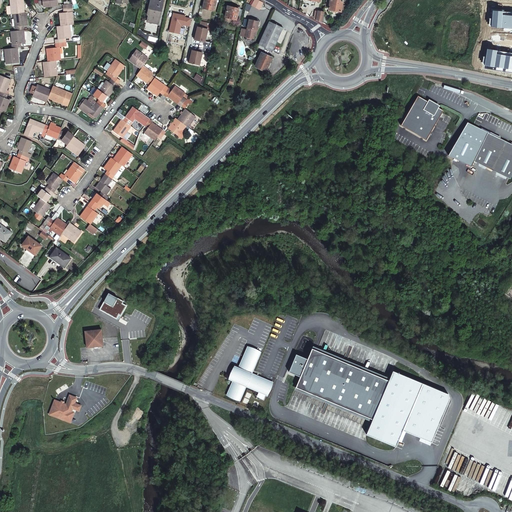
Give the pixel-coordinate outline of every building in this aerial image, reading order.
[(10,0),(12,14),(14,14),(24,13),(22,0),(10,0)] [(159,18),(163,0),(151,0),(148,15),(159,18)] [(215,0),(204,0),(203,8),(214,10),(216,3),(218,3),(218,2),(219,1),(218,0),(216,0),(215,0)] [(262,3),(256,0),(253,0),(250,5),(258,9),(262,3)] [(343,1),(336,0),(330,0),(328,10),(340,12),(341,11),(343,12),(344,7),(341,7),(343,1)] [(243,10),(227,6),(225,17),(240,21),(243,10)] [(72,8),(64,9),(64,12),(60,13),(61,26),(69,25),(73,24),(72,8)] [(511,11),(492,10),(491,27),(511,28),(511,11)] [(322,23),(323,16),(324,12),(315,11),(314,19),(322,23)] [(14,14),(15,31),(23,30),(23,26),(27,25),(26,13),(24,13),(14,14)] [(173,14),(169,32),(178,34),(180,26),(189,27),(191,20),(173,14)] [(255,29),(256,30),(258,21),(249,19),(245,37),(246,37),(247,39),(251,39),(252,38),(253,39),(254,33),(255,29)] [(283,28),(269,21),(258,45),(272,52),(283,28)] [(71,38),(69,25),(61,26),(57,26),(59,39),(56,39),(56,44),(66,42),(66,38),(71,38)] [(200,66),(203,54),(209,55),(212,43),(205,41),(208,30),(198,28),(195,40),(203,42),(201,53),(192,51),(190,64),(200,66)] [(15,31),(11,31),(12,48),(17,48),(20,47),(20,43),(24,43),(23,30),(15,31)] [(66,46),(66,42),(56,44),(56,47),(47,48),(48,61),(56,61),(61,60),(59,47),(66,46)] [(12,48),(5,49),(7,64),(18,63),(17,48),(12,48)] [(511,53),(487,49),(484,65),(511,69),(511,53)] [(143,66),(148,59),(136,50),(128,60),(141,69),(143,66)] [(272,58),(261,53),(255,66),(265,71),(272,58)] [(117,77),(125,65),(116,59),(112,65),(108,71),(114,76),(112,79),(118,84),(121,80),(117,77)] [(43,62),(45,77),(57,76),(56,61),(48,61),(43,62)] [(104,68),(108,71),(112,65),(108,62),(104,68)] [(153,73),(143,66),(141,69),(136,75),(149,84),(154,78),(151,75),(153,73)] [(0,91),(4,93),(7,94),(8,91),(6,90),(11,79),(0,75),(0,91)] [(168,88),(154,78),(149,84),(147,88),(157,96),(160,92),(163,95),(168,88)] [(107,95),(109,96),(118,84),(112,79),(110,82),(108,80),(106,83),(104,82),(102,82),(97,88),(98,89),(107,95)] [(47,101),(49,98),(51,90),(37,84),(37,86),(33,85),(30,92),(34,93),(33,96),(47,101)] [(49,98),(68,106),(72,94),(53,86),(51,90),(49,98)] [(171,90),(168,88),(163,95),(166,97),(167,96),(177,104),(183,97),(185,94),(175,86),(171,90)] [(97,103),(104,108),(106,104),(104,103),(102,101),(107,95),(98,89),(98,90),(94,87),(90,93),(99,100),(97,103)] [(0,109),(1,110),(5,112),(10,100),(5,98),(7,94),(4,93),(0,91),(0,109)] [(445,110),(420,94),(401,123),(426,139),(445,110)] [(96,118),(104,108),(97,103),(93,100),(94,99),(91,97),(88,101),(86,99),(80,106),(93,116),(96,118)] [(188,102),(186,100),(183,97),(177,104),(181,106),(181,105),(184,108),(188,102)] [(91,118),(93,116),(80,106),(78,109),(91,118)] [(135,119),(144,125),(149,119),(133,108),(126,117),(132,122),(135,119)] [(186,125),(188,127),(195,116),(186,109),(178,120),(186,125)] [(132,122),(126,117),(123,121),(122,120),(114,131),(122,137),(130,126),(130,125),(132,122)] [(186,125),(178,120),(176,118),(168,129),(178,136),(186,125)] [(31,119),(24,134),(32,137),(35,130),(43,132),(46,125),(31,119)] [(144,133),(155,140),(157,137),(162,130),(152,123),(152,122),(149,119),(144,125),(148,128),(144,133)] [(474,161),(488,133),(468,123),(448,155),(473,167),(476,162),(474,161)] [(58,138),(60,131),(62,128),(55,126),(50,124),(49,127),(46,125),(43,132),(41,136),(45,138),(46,134),(53,137),(58,138)] [(162,130),(157,137),(161,139),(165,132),(162,130)] [(73,137),(74,136),(67,131),(66,133),(60,131),(58,138),(61,139),(67,144),(73,137)] [(506,142),(488,133),(474,161),(476,162),(492,170),(506,142)] [(67,144),(65,146),(78,156),(85,146),(73,137),(67,144)] [(32,141),(22,138),(19,144),(18,147),(17,149),(19,150),(18,153),(28,158),(30,154),(27,153),(32,141)] [(511,174),(511,144),(506,142),(492,170),(509,179),(511,174)] [(113,159),(122,165),(124,167),(133,154),(122,147),(113,159)] [(28,158),(18,153),(16,157),(14,156),(9,168),(21,173),(25,161),(27,161),(28,158)] [(105,174),(111,179),(122,165),(113,159),(112,158),(104,168),(108,171),(105,174)] [(84,170),(77,164),(74,162),(64,176),(62,174),(59,177),(63,180),(66,182),(68,178),(74,183),(84,170)] [(63,180),(59,177),(54,173),(47,183),(49,184),(47,187),(53,192),(63,180)] [(99,195),(106,200),(108,196),(106,195),(111,188),(107,185),(111,179),(105,174),(96,187),(102,192),(99,195)] [(38,195),(42,198),(46,202),(53,192),(47,187),(44,191),(42,189),(38,195)] [(90,203),(96,207),(99,204),(101,206),(103,203),(106,200),(99,195),(97,194),(90,203)] [(42,216),(50,205),(46,202),(42,198),(33,210),(42,216)] [(80,216),(90,224),(98,213),(94,210),(96,207),(90,203),(80,216)] [(46,225),(60,235),(62,233),(67,225),(57,218),(54,221),(51,219),(46,225)] [(12,233),(0,223),(0,237),(1,239),(2,238),(6,241),(12,233)] [(67,225),(62,233),(74,242),(81,232),(69,223),(67,225)] [(97,229),(90,224),(86,229),(93,234),(97,229)] [(49,235),(42,231),(40,235),(46,239),(49,235)] [(41,246),(29,237),(22,246),(35,255),(41,246)] [(71,258),(57,248),(51,256),(55,259),(54,260),(64,267),(71,258)] [(108,293),(99,309),(118,320),(126,305),(122,303),(123,300),(108,293)] [(85,331),(86,343),(87,347),(103,345),(103,343),(102,329),(85,331)] [(298,388),(375,418),(390,379),(313,347),(307,357),(298,354),(290,371),(302,377),(298,388)] [(248,348),(243,361),(240,368),(236,367),(231,379),(234,380),(229,394),(241,399),(246,386),(268,394),(272,383),(272,382),(267,379),(251,373),(253,369),(260,353),(248,348)] [(392,371),(390,379),(375,418),(366,434),(395,447),(402,430),(432,442),(450,398),(449,393),(392,371)] [(76,394),(83,396),(83,395),(76,392),(73,402),(74,402),(76,394)] [(61,398),(57,413),(78,420),(81,409),(79,409),(80,406),(86,408),(88,402),(81,400),(83,396),(76,394),(74,402),(73,402),(61,398)] [(237,485),(231,504),(240,507),(246,488),(237,485)]
